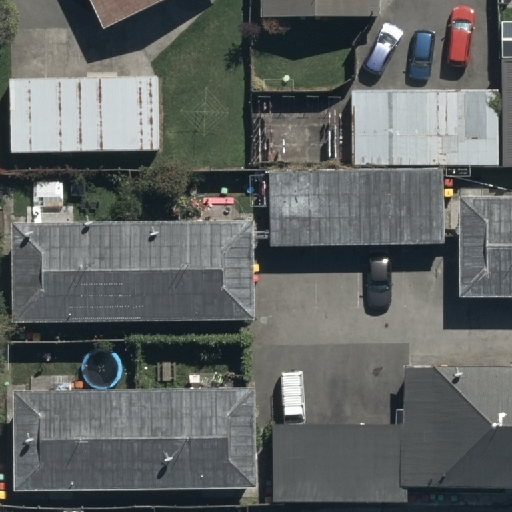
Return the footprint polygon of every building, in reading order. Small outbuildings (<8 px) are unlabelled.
[(96,0),(110,28),(166,0),(96,0)] [(511,59),(503,60),(504,165),(511,165),(511,59)] [(160,150),(161,75),(14,73),(13,149),(160,150)] [(500,91),(355,92),(356,166),(501,165),(500,91)] [(442,171),(266,175),(268,252),(444,247),(442,171)] [(511,185),(458,185),(459,287),(511,286),(511,185)] [(251,209),(13,212),(14,312),(252,310),(251,209)] [(404,417),(274,415),(272,494),(411,496),(411,478),(511,479),(511,352),(405,351),(404,417)] [(253,374),(14,374),(14,481),(253,481),(253,374)]
